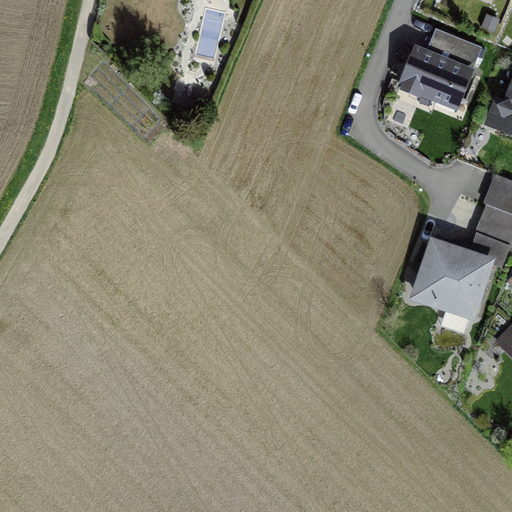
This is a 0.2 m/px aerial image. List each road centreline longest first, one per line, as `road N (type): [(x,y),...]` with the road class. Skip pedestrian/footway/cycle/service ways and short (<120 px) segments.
road 1 (track): [(91,0),(47,157),(0,242)]
road 2 (residential): [(457,196),(360,129),(409,0)]
